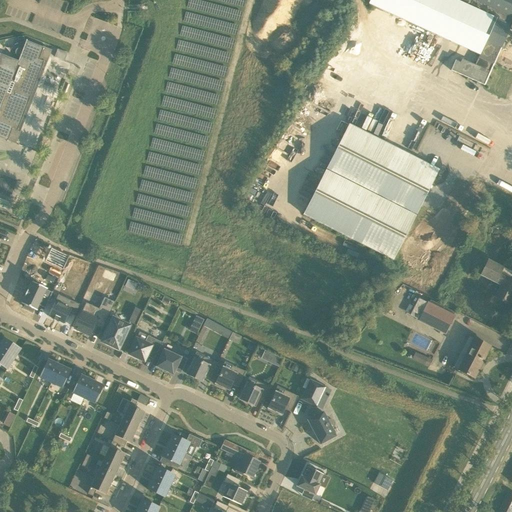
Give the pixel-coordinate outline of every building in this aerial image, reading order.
[(511,0),(373,0),(371,5),(479,55),(475,65),(461,59),(460,63),(455,60),(451,71),(484,85),(505,40),(509,29),(511,30),(511,0)] [(47,63),(51,50),(43,47),(44,47),(43,47),(27,41),(27,40),(26,40),(22,50),(21,49),(20,49),(18,49),(16,50),(15,51),(15,52),(15,54),(16,56),(18,57),(20,57),(17,65),(0,58),(0,54),(0,138),(7,141),(7,142),(7,141),(15,144),(18,138),(10,135),(12,129),(17,131),(16,131),(17,131),(44,62),(47,63)] [(370,116),(380,121),(385,110),(376,105),(370,116)] [(439,170),(349,125),(303,215),(393,260),(439,170)] [(255,180),(267,185),(272,173),(261,168),(255,180)] [(256,199),(259,193),(250,188),(247,194),(256,199)] [(0,197),(0,207),(5,209),(8,201),(0,197)] [(49,248),(43,261),(61,269),(67,256),(49,248)] [(509,305),(511,300),(511,279),(500,274),(503,268),(488,261),(480,277),(500,287),(495,298),(509,305)] [(126,279),(124,286),(133,289),(135,282),(126,279)] [(39,306),(45,309),(53,292),(33,283),(29,290),(28,290),(26,296),(26,297),(23,305),(25,306),(24,308),(32,312),(33,310),(36,311),(39,306)] [(395,314),(405,314),(405,295),(395,295),(395,314)] [(164,297),(161,302),(168,305),(170,300),(164,297)] [(103,328),(115,302),(104,298),(99,308),(86,302),(74,329),(90,336),(95,324),(103,328)] [(55,301),(48,316),(65,324),(70,313),(75,316),(80,305),(68,299),(65,306),(55,301)] [(455,315),(427,302),(418,321),(445,335),(455,315)] [(142,312),(136,309),(130,321),(137,324),(136,325),(137,326),(143,312),(143,311),(142,312)] [(125,335),(129,326),(113,319),(110,327),(108,326),(104,333),(106,334),(103,342),(111,346),(110,348),(116,350),(117,349),(118,349),(122,341),(125,335)] [(201,325),(227,337),(231,330),(204,319),(201,325)] [(232,333),(229,340),(237,344),(241,337),(232,333)] [(154,359),(162,343),(148,336),(144,343),(136,339),(129,354),(139,359),(140,358),(145,360),(147,356),(154,359)] [(0,346),(0,347),(16,358),(22,348),(6,337),(0,346)] [(474,378),(490,347),(473,339),(457,370),(474,378)] [(16,358),(0,347),(0,361),(10,368),(16,358)] [(164,350),(156,367),(173,375),(175,371),(181,374),(187,359),(182,357),(181,358),(164,350)] [(410,359),(428,366),(431,358),(413,351),(410,359)] [(276,356),(272,364),(278,367),(282,359),(276,356)] [(217,363),(204,357),(201,362),(194,359),(190,368),(189,367),(186,373),(187,374),(187,375),(201,382),(204,376),(210,379),(214,370),(217,363)] [(51,383),(59,365),(48,360),(40,378),(51,383)] [(69,370),(59,365),(51,383),(61,388),(69,370)] [(245,372),(232,366),(229,371),(222,368),(215,383),(216,384),(216,386),(222,389),(222,387),(229,390),(232,385),(238,388),(245,372)] [(83,398),(92,380),(81,375),(73,393),(83,398)] [(92,380),(83,398),(94,403),(102,385),(92,380)] [(317,407),(326,388),(310,380),(301,399),(317,407)] [(270,388),(256,382),(254,387),(247,384),(243,392),(241,391),(238,398),(240,399),(239,399),(254,406),(257,401),(263,403),(270,388)] [(298,397),(284,391),(282,396),(275,392),(267,408),(269,409),(268,410),(274,413),(275,412),(282,415),(285,409),(291,413),(298,397)] [(143,395),(140,403),(145,406),(146,406),(149,398),(148,398),(143,395)] [(132,399),(124,415),(139,422),(144,412),(135,408),(137,402),(132,399)] [(1,423),(8,426),(13,415),(6,412),(1,423)] [(107,412),(104,418),(109,421),(112,415),(107,412)] [(327,420),(323,412),(307,420),(320,445),(336,436),(332,428),(334,427),(335,425),(335,423),(334,421),(332,420),(329,419),(327,420)] [(139,422),(124,415),(120,425),(134,432),(139,422)] [(120,425),(112,442),(117,445),(124,448),(127,442),(129,443),(134,432),(120,425)] [(167,445),(184,453),(189,443),(198,447),(202,439),(189,433),(186,441),(172,435),(167,445)] [(117,445),(112,442),(105,457),(119,465),(124,454),(115,450),(117,445)] [(255,455),(229,443),(225,452),(247,462),(244,468),(243,467),(240,473),(246,476),(247,475),(256,479),(263,465),(253,460),(255,455)] [(184,453),(167,445),(162,456),(179,464),(184,453)] [(87,455),(84,460),(90,463),(92,457),(87,455)] [(105,457),(100,467),(115,474),(119,465),(105,457)] [(90,463),(84,460),(82,466),(87,468),(90,463)] [(213,468),(223,473),(226,467),(216,462),(213,468)] [(311,469),(310,468),(308,467),(303,478),(303,477),(298,487),(316,495),(320,485),(324,474),(316,471),(317,469),(312,466),(311,469)] [(115,474),(100,467),(95,477),(110,484),(115,474)] [(152,478),(169,486),(174,475),(157,467),(152,478)] [(203,469),(198,480),(203,482),(208,472),(204,470),(203,469)] [(230,485),(224,498),(243,506),(248,493),(239,489),(242,482),(231,476),(227,484),(230,485)] [(385,476),(380,486),(388,490),(393,480),(385,476)] [(105,495),(110,484),(95,477),(88,494),(93,496),(96,491),(105,495)] [(164,497),(169,486),(152,478),(147,488),(164,497)] [(511,511),(511,493),(509,492),(499,511),(511,511)] [(137,510),(140,511),(156,511),(159,507),(142,499),(137,510)] [(217,511),(228,511),(230,508),(218,503),(215,510),(218,511),(217,511)] [(366,503),(361,511),(369,511),(372,506),(366,503)]
